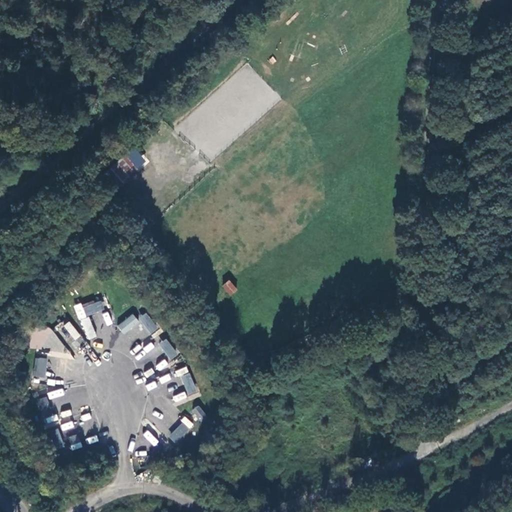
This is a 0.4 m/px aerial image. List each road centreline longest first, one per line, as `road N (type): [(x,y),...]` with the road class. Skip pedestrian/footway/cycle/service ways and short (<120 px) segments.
road 1 (track): [(232,0),(0,205)]
road 2 (unclassified): [(511,405),(273,511)]
road 3 (unclassified): [(206,511),(153,489),(128,488),(82,511)]
